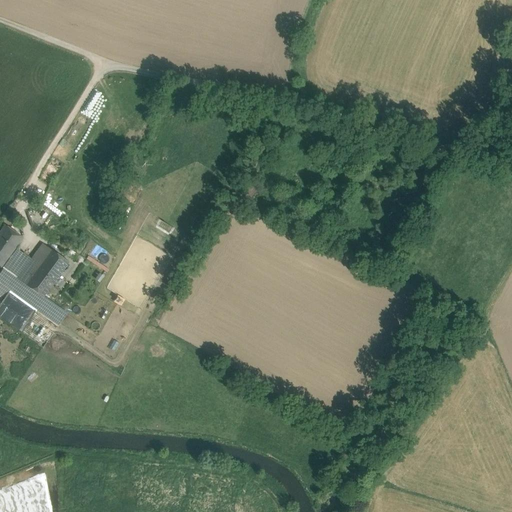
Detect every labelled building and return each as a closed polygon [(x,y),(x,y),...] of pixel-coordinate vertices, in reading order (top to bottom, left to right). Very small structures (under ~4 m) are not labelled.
[(21,238),(5,227),(0,233),(0,246),(2,243),(12,250),(21,238)] [(166,242),(168,240),(145,227),(140,236),(170,253),(174,246),(166,242)] [(0,246),(0,267),(1,268),(12,250),(2,243),(0,246)] [(41,245),(32,258),(40,264),(50,251),(41,245)] [(28,281),(25,286),(42,298),(67,263),(50,251),(40,264),(28,281)] [(32,258),(20,275),(28,281),(40,264),(32,258)] [(11,289),(18,295),(25,286),(16,280),(7,273),(0,282),(0,295),(5,298),(11,289)] [(28,281),(20,275),(16,280),(25,286),(28,281)] [(42,298),(25,286),(18,295),(36,307),(42,298)] [(379,432),(375,438),(371,435),(366,442),(376,449),(378,445),(381,448),(383,445),(380,443),(385,436),(379,432)]
